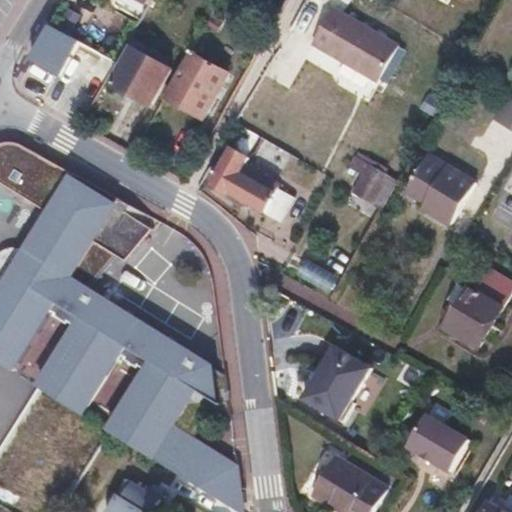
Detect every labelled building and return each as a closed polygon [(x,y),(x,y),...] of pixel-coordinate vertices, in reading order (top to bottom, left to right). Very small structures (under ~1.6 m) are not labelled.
[(398,44),(332,6),(310,44),(377,82),(398,44)] [(92,47),(51,24),(31,59),(60,75),(73,52),(86,59),(92,47)] [(172,68),(134,46),(113,83),(151,105),(172,68)] [(190,51),(189,54),(166,95),(204,117),(228,72),(190,51)] [(117,60),(101,52),(89,73),(105,82),(117,60)] [(511,95),(508,92),(490,119),(511,132),(511,95)] [(444,125),(424,159),(446,172),(444,174),(452,179),(447,186),(468,198),(493,154),(444,125)] [(194,484),(239,511),(242,511),(236,465),(192,438),(180,430),(189,415),(193,417),(207,395),(215,400),(228,399),(224,373),(213,374),(211,365),(89,289),(70,277),(93,240),(112,252),(126,260),(153,228),(127,212),(131,205),(32,149),(20,144),(10,141),(4,142),(0,143),(0,181),(49,213),(26,250),(21,258),(17,255),(7,271),(11,274),(2,288),(0,291),(0,362),(88,417),(110,431),(149,456),(194,484)] [(219,169),(211,184),(228,193),(230,191),(260,207),(281,219),(297,190),(267,175),(268,172),(247,160),(249,156),(232,146),(229,151),(219,169)] [(229,151),(221,147),(211,165),(219,169),(229,151)] [(388,174),(369,163),(354,191),(373,201),(388,174)] [(452,179),(444,174),(440,181),(447,186),(452,179)] [(89,289),(112,252),(93,240),(70,277),(89,289)] [(0,286),(2,288),(11,274),(7,271),(17,255),(21,258),(26,250),(18,247),(9,247),(0,251),(0,286)] [(503,306),(469,286),(445,327),(479,347),(503,306)] [(352,400),(373,366),(336,344),(304,399),(344,422),(356,402),(352,400)] [(213,374),(224,373),(211,365),(213,374)] [(0,495),(51,412),(21,394),(0,427),(0,495)] [(180,430),(192,438),(206,416),(230,413),(228,399),(215,400),(207,395),(193,417),(189,415),(180,430)] [(443,424),(426,414),(406,447),(448,473),(468,440),(443,424)] [(83,419),(28,511),(60,511),(107,433),(83,419)] [(149,456),(141,469),(186,497),(194,484),(149,456)] [(335,457),(311,494),(339,511),(369,511),(385,488),(335,457)] [(159,511),(167,500),(128,477),(107,511),(159,511)] [(506,511),(486,502),(479,511),(506,511)]
